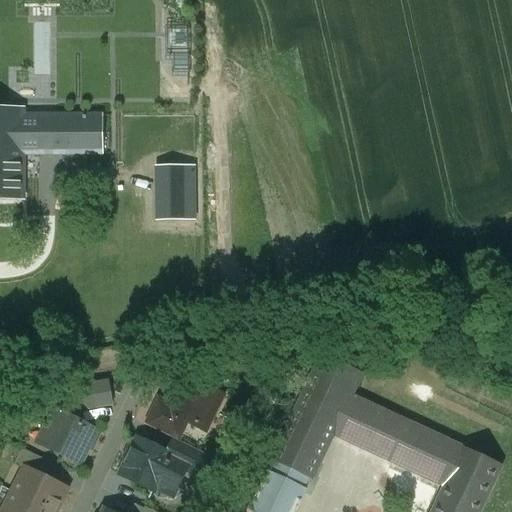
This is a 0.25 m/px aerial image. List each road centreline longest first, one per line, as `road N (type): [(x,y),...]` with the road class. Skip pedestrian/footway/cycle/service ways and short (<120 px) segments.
road 1 (track): [(511,280),(0,388)]
road 2 (residential): [(147,358),(77,511)]
